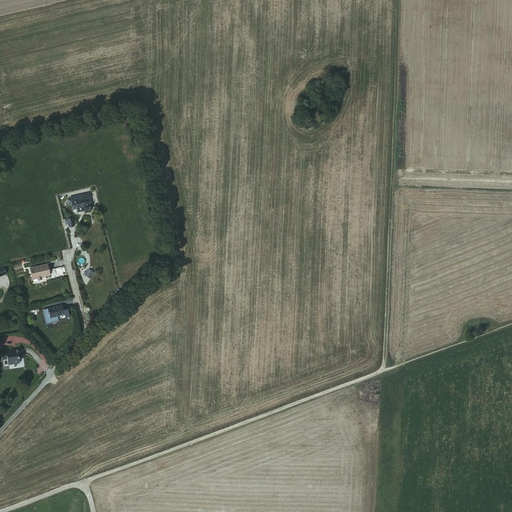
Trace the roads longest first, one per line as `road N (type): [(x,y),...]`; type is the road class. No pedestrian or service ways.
road 1 (track): [(398,0),(381,370)]
road 2 (track): [(84,480),(381,370)]
road 3 (track): [(381,370),(511,322)]
road 4 (unclassified): [(0,509),(84,480),(91,511)]
